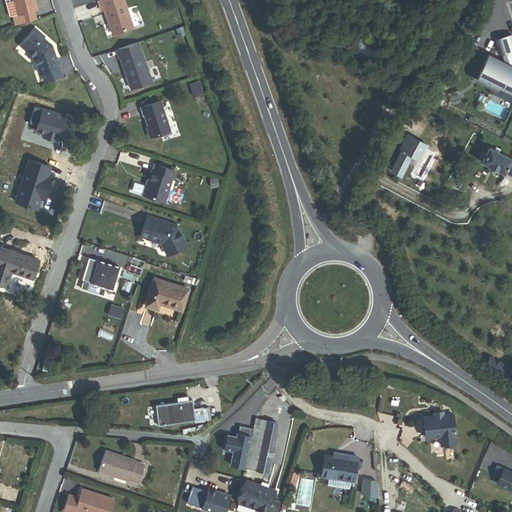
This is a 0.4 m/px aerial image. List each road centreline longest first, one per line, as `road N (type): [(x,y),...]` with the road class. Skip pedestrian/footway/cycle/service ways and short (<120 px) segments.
road 1 (residential): [(16,395),(110,119),(106,93),(83,64),(60,0)]
road 2 (secondary): [(303,212),(229,0)]
road 3 (tertiary): [(16,395),(234,364)]
road 4 (residential): [(0,423),(68,430),(40,511)]
road 5 (secondary): [(511,415),(413,347)]
